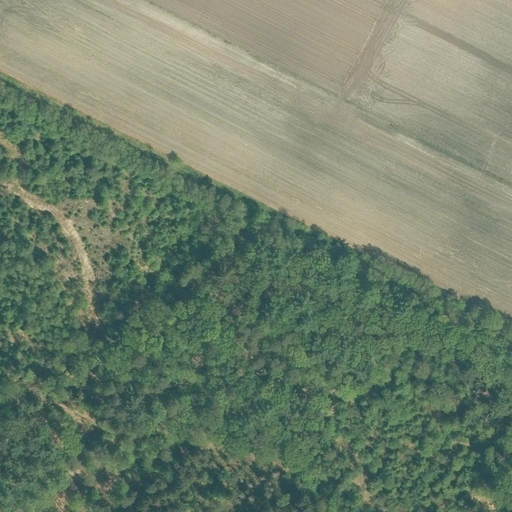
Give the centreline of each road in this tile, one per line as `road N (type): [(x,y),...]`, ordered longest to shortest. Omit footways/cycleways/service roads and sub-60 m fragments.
road 1 (track): [(0,81),(258,210)]
road 2 (track): [(258,210),(511,338)]
road 3 (track): [(87,346),(222,258),(258,210)]
